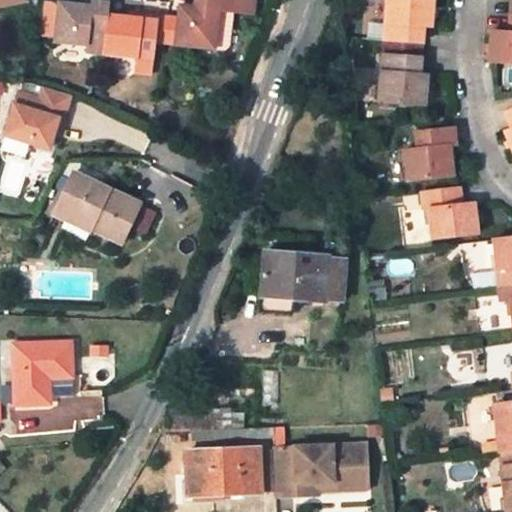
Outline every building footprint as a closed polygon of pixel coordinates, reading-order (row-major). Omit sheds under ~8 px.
[(0,0),(0,9),(28,4),(27,0),(0,0)] [(178,20),(176,47),(224,52),(229,47),(233,14),(256,17),(258,0),(254,0),(205,0),(204,10),(196,9),(180,7),(178,20)] [(196,0),(196,9),(204,10),(205,0),(196,0)] [(389,0),(386,42),(425,45),(426,28),(433,28),(435,0),(389,0)] [(55,44),(87,47),(87,55),(104,57),(109,17),(110,4),(93,2),(92,9),(59,4),(55,44)] [(109,17),(104,57),(136,61),(135,75),(152,77),(155,45),(158,18),(142,17),(141,21),(109,17)] [(158,18),(155,45),(165,46),(176,47),(178,20),(168,19),(158,18)] [(511,21),(511,34),(495,33),(492,64),(511,65),(511,21)] [(425,45),(386,42),(385,56),(424,59),(425,45)] [(426,107),(429,77),(422,76),(424,59),(385,56),(381,104),(426,107)] [(43,102),(21,94),(6,136),(35,146),(40,130),(45,117),(63,124),(72,99),(48,90),(43,102)] [(63,124),(45,117),(40,130),(59,137),(63,124)] [(419,151),(406,152),(410,183),(455,178),(451,148),(458,147),(456,130),(417,134),(419,151)] [(119,249),(139,211),(73,177),(56,211),(90,229),(88,233),(119,249)] [(434,241),(479,236),(475,206),(464,207),(462,191),(423,195),(425,212),(430,211),(434,241)] [(52,219),(86,236),(88,233),(90,229),(56,211),(52,219)] [(511,240),(495,243),(501,289),(511,287),(511,240)] [(266,252),(261,296),(323,302),(340,303),(343,258),(327,257),(266,252)] [(511,303),(511,287),(501,289),(503,305),(511,303)] [(14,345),(15,405),(50,404),(50,389),(73,389),(73,378),(71,344),(14,345)] [(500,454),(511,452),(511,404),(494,406),(500,454)] [(233,430),(244,429),(244,419),(244,407),(231,406),(231,409),(215,409),(215,421),(178,422),(168,418),(162,432),(233,430)] [(244,429),(233,430),(234,439),(274,437),(274,428),(244,429)] [(260,492),(276,492),(276,496),(317,494),(317,489),(317,483),(367,481),(366,446),(273,450),(273,452),(272,452),(257,452),(257,451),(257,450),(187,452),(188,495),(253,493),(260,492)] [(502,467),(511,466),(511,452),(500,454),(502,467)] [(511,511),(511,466),(502,467),(507,511),(511,511)]
